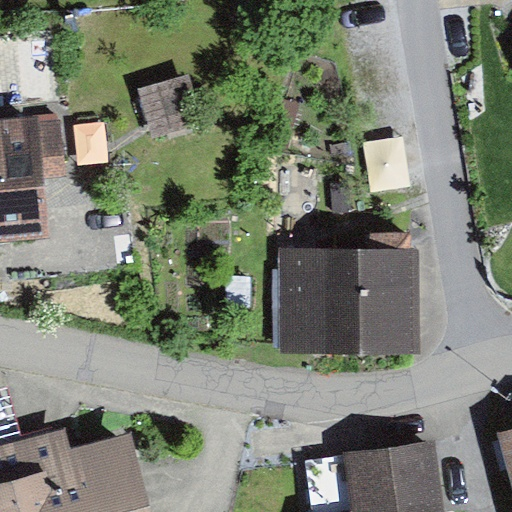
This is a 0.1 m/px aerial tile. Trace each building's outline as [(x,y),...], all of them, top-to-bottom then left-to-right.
[(189,79),(138,95),(153,140),(204,123),(189,79)] [(61,123),(0,127),(0,247),(50,243),(45,180),(65,179),(61,123)] [(371,254),(285,252),(283,354),(419,356),(421,255),(412,255),(412,240),(371,240),(371,254)] [(252,281),(228,280),(228,300),(252,300),(252,281)] [(0,388),(0,449),(23,444),(7,387),(0,388)] [(0,449),(0,511),(148,511),(130,443),(74,458),(67,433),(23,444),(0,449)] [(511,436),(501,439),(511,478),(511,436)] [(441,511),(433,448),(305,465),(311,511),(441,511)]
